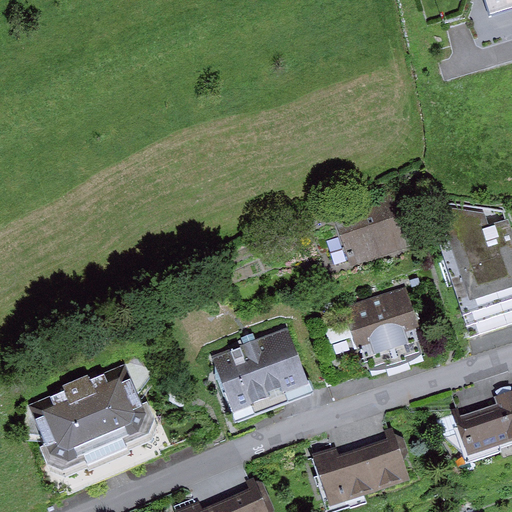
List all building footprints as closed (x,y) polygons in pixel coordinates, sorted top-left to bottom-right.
[(396,200),(338,219),(352,264),(411,245),(396,200)] [(511,223),(509,213),(439,236),(471,326),(511,311),(511,223)] [(348,310),(365,361),(418,343),(401,292),(348,310)] [(217,361),(236,413),(302,389),(283,337),(217,361)] [(41,412),(67,467),(159,425),(134,370),(41,412)] [(501,409),(458,422),(469,456),(511,443),(511,396),(498,401),(501,409)] [(336,453),(314,461),(330,509),(406,483),(392,441),(338,459),(336,453)] [(199,511),(197,507),(186,511),(262,511),(254,491),(204,511),(199,511)]
